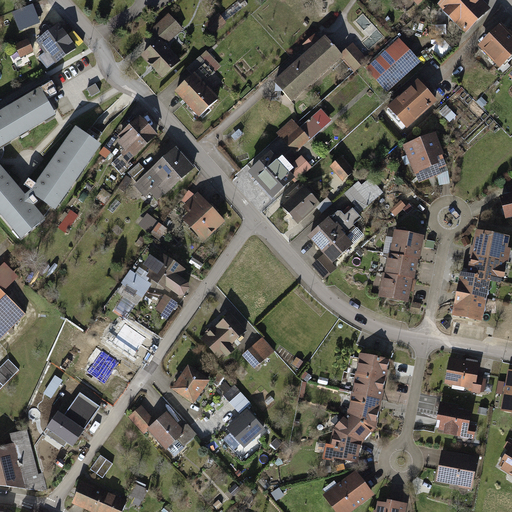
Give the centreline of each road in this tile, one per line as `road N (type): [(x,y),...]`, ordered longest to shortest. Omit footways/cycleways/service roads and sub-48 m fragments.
road 1 (residential): [(250,215),(44,505)]
road 2 (residential): [(61,0),(115,75),(145,93),(250,215)]
road 3 (residential): [(250,215),(320,291),(356,315),(426,340)]
road 4 (residential): [(448,213),(426,340)]
road 5 (residential): [(426,340),(398,459)]
